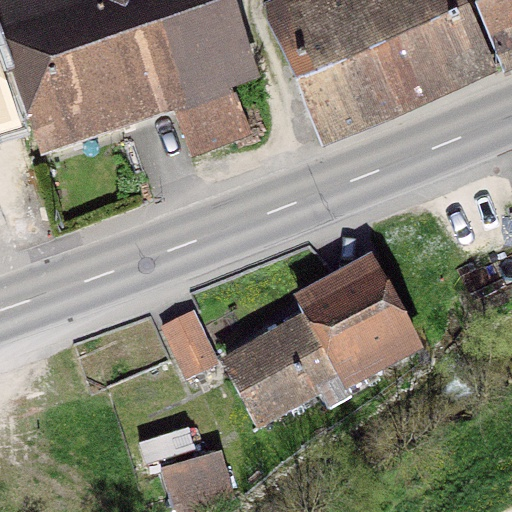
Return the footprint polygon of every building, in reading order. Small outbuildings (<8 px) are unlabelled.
[(256,81),(227,0),(49,0),(3,16),(51,151),(174,108),(192,157),(247,138),(230,90),(256,81)] [(492,72),(460,0),(298,0),(267,14),(325,145),(492,72)] [(511,64),(511,0),(475,0),(505,68),(511,64)] [(0,135),(18,130),(0,81),(0,135)] [(292,299),(302,317),(344,395),(349,392),(423,353),(371,257),(292,299)] [(195,311),(159,327),(185,383),(210,372),(203,357),(214,351),(195,311)] [(353,399),(349,392),(344,395),(302,317),(218,362),(256,433),(321,397),(329,412),(353,399)] [(159,470),(171,511),(204,511),(235,504),(220,453),(159,470)]
